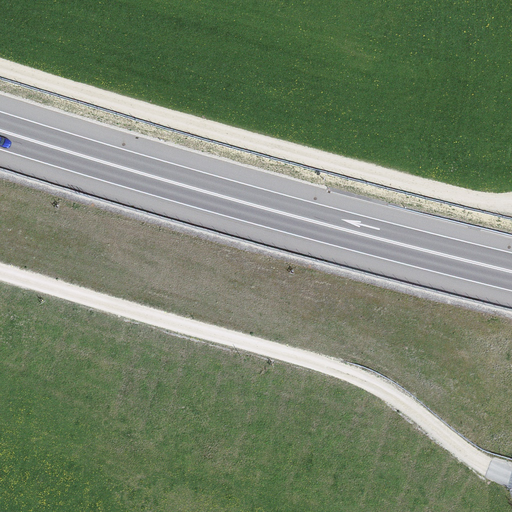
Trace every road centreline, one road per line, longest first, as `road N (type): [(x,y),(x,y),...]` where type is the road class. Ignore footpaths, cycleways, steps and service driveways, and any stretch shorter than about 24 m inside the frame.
road 1 (track): [(511,475),(359,377),(0,271)]
road 2 (trunk): [(0,130),(235,201),(511,271)]
road 3 (track): [(0,66),(307,159),(511,202)]
